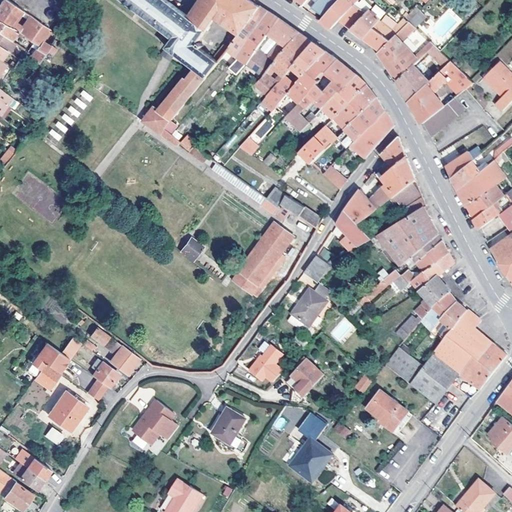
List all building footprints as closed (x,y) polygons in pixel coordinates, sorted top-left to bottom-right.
[(52,28),(31,14),(23,24),(17,19),(24,9),(9,0),(3,0),(0,4),(0,19),(34,42),(29,49),(35,52),(32,56),(39,61),(52,44),(44,38),(52,28)] [(251,1),(250,0),(200,0),(189,14),(171,0),(126,0),(177,38),(170,47),(196,69),(188,79),(186,78),(159,109),(155,105),(148,113),(142,120),(143,120),(178,143),(180,139),(179,138),(172,134),(171,133),(164,128),(176,114),(228,51),(229,50),(224,46),(215,58),(203,48),(205,44),(201,41),(199,44),(197,43),(217,18),(239,35),(259,6),(251,1)] [(339,3),(335,0),(317,0),(317,1),(312,7),(323,16),(325,13),(328,16),(339,3)] [(332,28),(340,19),(356,4),(359,0),(342,0),(339,3),(328,16),(322,21),(332,28)] [(360,34),(367,40),(381,21),(382,20),(370,11),(367,15),(356,4),(340,19),(346,24),(360,34)] [(381,18),(385,12),(376,4),(371,10),(381,18)] [(265,10),(259,6),(239,35),(229,50),(228,51),(238,58),(270,13),(265,10)] [(247,65),(248,64),(279,20),(274,16),(270,13),(238,58),(247,65)] [(419,28),(425,21),(418,14),(412,21),(419,28)] [(16,45),(32,56),(35,52),(29,49),(34,42),(0,19),(0,32),(11,41),(16,34),(18,36),(21,38),(16,45)] [(248,64),(266,76),(273,69),(300,34),(291,27),(279,20),(248,64)] [(373,45),(382,52),(398,36),(394,33),(394,31),(381,21),(367,40),(373,45)] [(430,51),(436,45),(433,41),(418,56),(404,43),(419,28),(412,21),(411,22),(398,36),(382,52),(380,54),(390,69),(399,82),(416,64),(430,51)] [(14,43),(11,41),(0,32),(0,45),(7,50),(8,52),(14,43)] [(308,39),(300,34),(273,69),(266,76),(257,85),(270,95),(278,85),(270,78),(272,76),(274,76),(277,72),(285,78),(294,68),(295,67),(290,62),(294,58),(298,62),(313,42),(308,39)] [(294,68),(303,77),(326,51),(318,46),(313,42),(298,62),(295,67),(294,68)] [(430,51),(446,67),(453,61),(443,51),(436,45),(430,51)] [(320,81),(326,74),(338,59),(332,55),(326,51),(303,77),(294,89),(290,93),(301,103),(309,94),(318,83),(320,81)] [(33,70),(19,59),(11,68),(27,80),(34,71),(33,70)] [(326,90),(336,99),(359,76),(350,68),(338,59),(326,74),(334,80),(326,90)] [(425,123),(446,107),(435,92),(448,80),(447,78),(453,72),(461,80),(465,83),(469,83),(472,80),(453,61),(446,67),(432,81),(410,102),(414,109),(424,125),(425,123)] [(511,104),(511,72),(501,62),(485,79),(505,98),(497,105),(504,112),(511,104)] [(410,102),(432,81),(416,64),(399,82),(405,92),(410,102)] [(336,119),(336,118),(369,85),(364,81),(359,76),(336,99),(326,109),(336,119)] [(280,104),(290,93),(294,89),(284,79),(278,85),(270,95),(280,104)] [(465,83),(461,80),(447,93),(453,101),(456,98),(476,84),(472,80),(469,83),(465,83)] [(336,118),(347,129),(362,115),(379,98),(375,93),(369,85),(336,118)] [(0,114),(0,115),(13,98),(0,88),(0,114)] [(309,94),(301,103),(307,108),(314,99),(309,94)] [(275,110),(280,104),(270,95),(264,101),(275,110)] [(78,98),(74,102),(83,109),(87,105),(78,98)] [(348,130),(357,141),(387,111),(383,105),(379,98),(362,115),(347,129),(348,130)] [(446,107),(425,123),(432,136),(465,110),(456,98),(453,101),(446,107)] [(70,106),(67,111),(77,118),(80,113),(70,106)] [(305,129),(312,123),(296,108),(288,117),(303,132),(305,129)] [(392,120),(387,111),(357,141),(353,145),(367,159),(396,126),(392,120)] [(164,128),(171,133),(182,119),(176,114),(164,128)] [(264,133),(272,127),(266,121),(259,128),(264,133)] [(312,123),(305,129),(308,132),(314,126),(312,123)] [(315,162),(340,138),(336,134),(329,126),(303,151),(306,154),(315,162)] [(255,153),(262,145),(251,135),(243,144),(255,153)] [(395,169),(408,158),(405,151),(400,137),(383,155),(387,160),(390,163),(395,169)] [(504,153),(505,153),(511,145),(511,138),(500,149),(504,153)] [(205,161),(210,153),(202,147),(196,143),(192,148),(190,151),(205,161)] [(274,152),(263,144),(262,145),(255,153),(266,161),(274,152)] [(0,159),(4,163),(16,150),(11,146),(0,158),(0,159)] [(303,151),(298,156),(301,159),(306,154),(303,151)] [(446,164),(452,177),(472,163),(475,161),(469,153),(449,165),(448,163),(446,164)] [(510,160),(505,153),(504,153),(500,158),(505,165),(510,160)] [(294,208),(286,202),(284,205),(227,165),(215,156),(209,164),(277,213),(278,212),(287,218),(294,208)] [(412,168),(408,158),(395,169),(386,176),(397,196),(417,180),(412,168)] [(464,199),(468,207),(497,185),(506,178),(495,162),(484,171),(460,190),(459,191),(464,199)] [(456,183),(460,190),(484,171),(481,168),(478,170),(472,163),(452,177),(456,183)] [(342,190),(349,181),(333,166),(325,173),(342,190)] [(423,196),(417,180),(397,196),(393,199),(392,199),(394,204),(399,202),(402,208),(423,196)] [(475,219),(494,205),(505,196),(497,185),(468,207),(471,212),(475,219)] [(387,188),(372,201),(380,209),(392,199),(393,199),(387,188)] [(359,225),(380,209),(372,201),(362,190),(354,200),(346,212),(359,225)] [(284,201),(286,202),(294,208),(321,227),(325,219),(289,194),(284,201)] [(415,214),(424,209),(428,207),(425,199),(424,199),(410,207),(415,214)] [(480,228),(500,214),(494,205),(475,219),(477,224),(480,228)] [(511,231),(511,205),(511,206),(500,214),(509,227),(511,231)] [(413,257),(440,235),(433,223),(424,209),(415,214),(373,239),(371,240),(376,246),(383,241),(402,266),(406,262),(413,257)] [(371,240),(373,239),(359,225),(346,212),(338,224),(348,235),(359,247),(371,240)] [(278,221),(241,269),(242,270),(236,278),(255,292),(298,235),(278,221)] [(511,234),(491,249),(511,281),(511,234)] [(351,252),(359,247),(348,235),(341,241),(351,252)] [(413,257),(418,264),(444,242),(442,239),(440,235),(413,257)] [(183,250),(194,258),(204,245),(193,236),(183,250)] [(429,271),(434,267),(451,254),(448,249),(444,242),(418,264),(426,272),(429,271)] [(324,249),(320,255),(327,261),(332,254),(324,249)] [(434,267),(441,275),(456,263),(454,260),(451,254),(434,267)] [(311,262),(324,273),(330,265),(328,263),(316,255),(313,259),(311,262)] [(412,269),(418,264),(413,257),(406,262),(412,269)] [(318,281),(324,273),(311,262),(305,271),(318,281)] [(420,293),(434,281),(438,278),(441,275),(434,267),(429,271),(426,272),(417,279),(412,284),(420,293)] [(372,301),(396,282),(403,276),(397,269),(387,278),(383,281),(348,312),(351,315),(362,305),(365,308),(373,302),(372,301)] [(412,284),(417,279),(410,271),(403,276),(410,285),(412,284)] [(410,285),(403,276),(396,282),(403,291),(410,285)] [(422,323),(425,319),(451,291),(442,286),(434,281),(420,293),(429,303),(416,314),(422,323)] [(321,285),(316,293),(328,302),(333,294),(321,285)] [(316,293),(311,289),(294,314),(291,318),(308,330),(311,326),(328,302),(316,293)] [(435,328),(442,320),(458,301),(455,297),(451,291),(425,319),(435,328)] [(441,339),(444,342),(468,310),(463,306),(458,301),(442,320),(445,323),(450,328),(441,339)] [(480,322),(468,310),(444,342),(434,354),(437,356),(428,367),(425,365),(412,355),(400,346),(392,357),(386,365),(439,403),(461,374),(481,389),(507,355),(496,347),(474,330),(480,322)] [(395,333),(404,340),(420,321),(412,314),(395,333)] [(342,345),(357,328),(344,317),(329,333),(342,345)] [(435,328),(432,331),(435,334),(445,323),(442,320),(435,328)] [(88,341),(92,335),(98,327),(93,323),(87,332),(90,334),(86,339),(88,341)] [(139,358),(98,327),(92,335),(104,345),(107,342),(118,351),(112,360),(111,361),(127,374),(139,358)] [(307,348),(312,344),(299,333),(295,339),(307,348)] [(61,352),(70,359),(81,343),(73,337),(61,352)] [(111,361),(112,360),(88,341),(86,339),(82,344),(109,364),(111,361)] [(47,363),(62,374),(72,360),(70,359),(61,352),(49,343),(39,357),(47,363)] [(284,355),(272,347),(261,363),(259,362),(251,373),(265,382),(268,378),(275,383),(286,371),(278,365),(284,355)] [(34,363),(42,370),(47,363),(39,357),(34,363)] [(293,375),(309,391),(325,375),(309,359),(293,375)] [(102,361),(101,363),(96,370),(92,375),(98,379),(108,386),(109,387),(119,373),(102,361)] [(52,388),(62,374),(47,363),(42,370),(37,378),(52,388)] [(359,386),(366,392),(375,379),(368,374),(359,386)] [(98,399),(108,386),(98,379),(88,392),(98,399)] [(511,381),(498,401),(511,412),(511,381)] [(88,405),(66,390),(49,414),(72,430),(88,405)] [(381,391),(368,407),(396,428),(409,412),(381,391)] [(133,433),(141,438),(145,438),(146,442),(152,446),(160,435),(169,441),(179,427),(170,421),(174,415),(155,402),(146,415),(148,416),(146,420),(142,420),(133,433)] [(231,445),(237,437),(248,420),(229,408),(212,433),(221,439),(231,445)] [(507,455),(511,449),(511,423),(504,417),(489,434),(494,439),(492,442),(507,455)] [(344,438),(350,431),(339,422),(333,429),(344,438)] [(65,436),(54,429),(49,436),(60,443),(65,436)] [(231,445),(221,439),(219,442),(234,452),(242,440),(237,437),(231,445)] [(308,478),(321,460),(325,463),(331,454),(309,438),(290,465),(308,478)] [(22,463),(45,479),(52,469),(24,449),(16,459),(22,463)] [(311,481),(325,463),(321,460),(308,478),(311,481)] [(38,489),(45,479),(22,463),(15,472),(38,489)] [(0,491),(1,492),(11,476),(0,467),(0,491)] [(182,478),(178,484),(184,488),(187,482),(182,478)] [(464,511),(479,511),(482,510),(496,493),(479,480),(457,506),(464,511)] [(184,488),(178,484),(161,511),(160,511),(194,511),(206,494),(187,482),(184,488)] [(36,495),(18,483),(8,498),(25,511),(29,505),(36,510),(39,506),(32,501),(36,495)]
